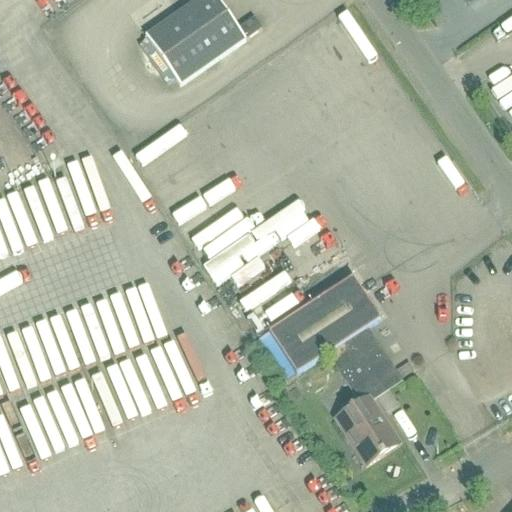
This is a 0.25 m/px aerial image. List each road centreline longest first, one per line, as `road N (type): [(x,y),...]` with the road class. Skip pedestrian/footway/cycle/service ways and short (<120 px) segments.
road 1 (residential): [(511,195),(378,0)]
road 2 (residential): [(401,511),(511,448)]
